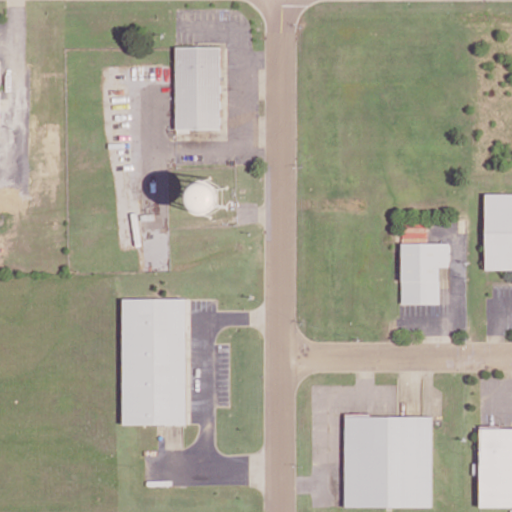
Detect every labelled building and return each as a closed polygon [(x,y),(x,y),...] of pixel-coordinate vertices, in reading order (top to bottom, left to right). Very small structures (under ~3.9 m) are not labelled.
[(221,128),(221,46),(176,47),(177,133),(189,133),(189,128),(221,128)] [(225,212),(225,184),(197,183),(196,212),(225,212)] [(491,193),(511,193),(511,269),(491,269),(491,193)] [(442,304),(403,304),(403,281),(404,281),(404,268),(404,243),(447,243),(454,243),(454,268),(447,268),(447,290),(442,290),(442,304)] [(131,296),(193,296),(193,424),(131,424),(131,296)] [(437,417),(437,506),(350,506),(350,417),(437,417)] [(511,504),(488,504),(488,427),(511,427),(511,504)]
